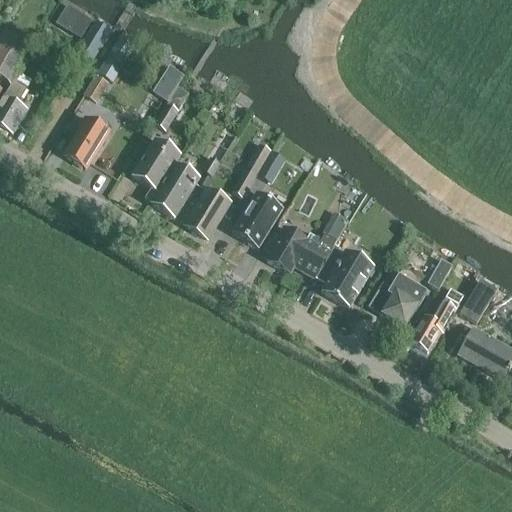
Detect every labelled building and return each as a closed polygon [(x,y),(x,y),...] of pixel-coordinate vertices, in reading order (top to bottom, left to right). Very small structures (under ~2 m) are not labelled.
[(56,26),(80,41),(91,23),(66,8),(56,26)] [(70,63),(86,73),(109,35),(94,25),(70,63)] [(0,41),(0,82),(9,87),(30,51),(4,35),(0,41)] [(123,40),(97,81),(95,80),(84,98),(95,105),(106,87),(116,70),(119,72),(134,47),(123,40)] [(191,96),(178,88),(185,76),(162,62),(145,91),(182,112),(191,96)] [(0,106),(0,131),(11,138),(25,114),(15,108),(30,83),(18,76),(0,106)] [(154,128),(164,135),(177,114),(167,108),(154,128)] [(89,118),(86,123),(64,159),(84,172),(110,131),(89,118)] [(131,180),(156,196),(175,166),(180,158),(154,143),(131,180)] [(259,148),(245,172),(230,195),(241,201),(270,155),(259,148)] [(270,155),(256,179),(270,187),(284,163),(270,155)] [(201,174),(210,180),(218,167),(210,161),(201,174)] [(175,166),(156,196),(149,207),(173,222),(199,181),(175,166)] [(184,228),(207,242),(229,207),(206,192),(184,228)] [(256,196),(231,237),(256,253),(282,212),(256,196)] [(304,244),(284,233),(267,264),(271,267),(274,270),(279,273),(283,273),(287,276),(293,267),(303,273),(302,275),(314,282),(347,224),(335,217),(320,243),(309,236),(304,244)] [(314,282),(325,288),(320,296),(348,312),(372,271),(345,255),(343,257),(333,251),(314,282)] [(427,287),(430,289),(438,293),(451,269),(440,263),(427,287)] [(400,274),(389,292),(382,288),(368,312),(404,333),(426,297),(416,291),(420,284),(418,281),(415,277),(410,274),(404,274),(400,274)] [(442,338),(460,349),(480,314),(480,315),(498,286),(479,275),(461,305),(442,338)] [(450,292),(444,302),(432,323),(424,319),(409,345),(427,355),(441,329),(445,331),(462,299),(450,292)] [(457,359),(501,383),(506,374),(508,375),(510,371),(508,370),(511,363),(511,354),(472,332),(457,359)]
